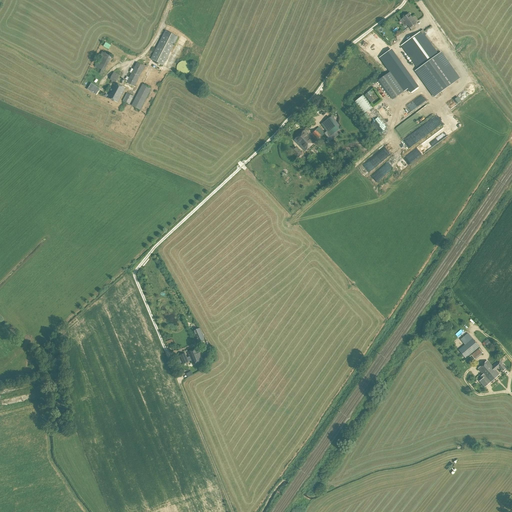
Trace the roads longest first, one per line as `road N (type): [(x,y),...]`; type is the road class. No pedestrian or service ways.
road 1 (track): [(303,105),(134,274),(232,511)]
road 2 (unknown): [(99,92),(116,66),(151,44),(171,0)]
